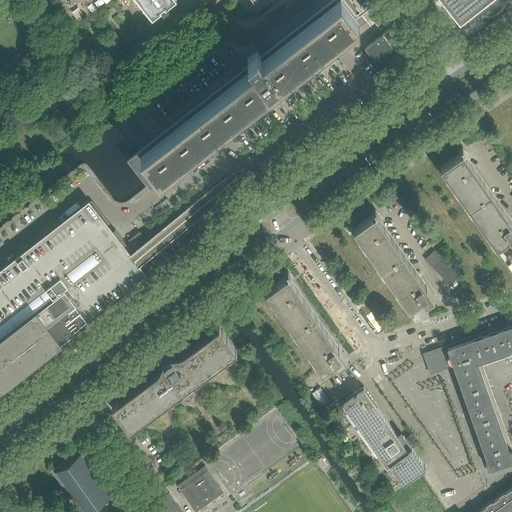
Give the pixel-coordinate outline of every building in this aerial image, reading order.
[(70,0),(71,1),(87,3),(90,0),(121,0),(141,25),(161,10),(164,13),(169,9),(166,6),(173,0),(70,0)] [(183,162),(366,19),(351,0),(331,0),(272,47),(270,48),(261,55),(257,51),(247,58),(251,63),(246,67),(162,132),(149,142),(141,148),(139,149),(127,159),(148,186),(150,188),(164,177),(171,172),(183,162)] [(238,0),(246,9),(249,6),(253,12),(268,1),(266,0),(238,0)] [(434,0),(459,31),(498,0),(434,0)] [(152,47),(167,35),(160,26),(145,38),(152,47)] [(402,58),(390,42),(383,33),(365,48),(369,54),(370,53),(384,72),(387,76),(405,62),(402,58)] [(511,221),(466,155),(462,151),(441,166),(497,244),(505,238),(508,243),(511,240),(511,221)] [(0,386),(1,386),(2,386),(1,385),(3,384),(7,380),(12,376),(14,375),(15,375),(16,375),(15,374),(17,372),(22,369),(28,364),(29,364),(30,364),(29,363),(35,358),(43,353),(44,353),(44,352),(57,342),(58,341),(71,330),(72,331),(73,330),(74,330),(73,329),(74,328),(79,324),(86,318),(87,319),(88,319),(87,318),(94,312),(101,308),(102,307),(101,307),(115,296),(115,297),(116,296),(119,293),(129,285),(129,286),(130,285),(143,274),(144,275),(145,274),(144,273),(143,274),(133,261),(133,260),(133,259),(132,260),(122,246),(122,245),(121,245),(113,235),(111,232),(111,231),(110,231),(100,218),(100,217),(99,217),(89,204),(89,203),(89,202),(88,203),(74,213),(74,214),(73,214),(74,214),(60,225),(60,224),(60,225),(59,225),(59,226),(46,236),(45,236),(45,237),(32,247),(31,247),(31,248),(18,258),(17,258),(16,259),(3,270),(2,269),(2,270),(1,270),(2,271),(0,271),(0,386)] [(194,212),(191,215),(196,221),(199,218),(194,212)] [(426,285),(378,217),(375,212),(373,214),(372,212),(371,212),(373,214),(354,228),(409,306),(417,300),(421,305),(434,295),(426,285)] [(185,242),(196,234),(191,227),(180,235),(185,242)] [(159,245),(170,236),(165,229),(154,238),(159,245)] [(134,247),(145,238),(140,231),(128,240),(134,247)] [(429,264),(438,255),(434,250),(425,259),(429,264)] [(434,268),(443,259),(438,255),(429,264),(434,268)] [(438,272),(447,263),(443,259),(434,268),(438,272)] [(442,276),(451,267),(447,263),(438,272),(442,276)] [(446,281),(455,272),(451,267),(442,276),(446,281)] [(450,285),(459,276),(455,272),(446,281),(450,285)] [(339,347),(291,279),(288,274),(267,289),(291,323),(322,368),(330,362),(333,367),(334,366),(337,363),(338,363),(346,357),(339,347)] [(181,390),(204,373),(202,370),(209,365),(211,368),(224,358),(222,356),(228,351),(230,354),(237,349),(219,324),(213,329),(183,351),(180,353),(175,353),(175,350),(170,351),(165,353),(161,357),(159,362),(162,363),(160,367),(157,370),(118,399),(112,404),(130,428),(136,423),(134,420),(137,418),(139,421),(146,416),(144,413),(151,409),(152,411),(165,402),(163,399),(170,394),(172,397),(179,392),(177,389),(179,387),(181,390)] [(511,460),(511,446),(510,441),(501,417),(483,364),(511,354),(511,324),(426,355),(432,370),(452,362),(490,469),(498,466),(511,460)] [(397,434),(383,415),(373,401),(374,400),(363,386),(340,402),(355,423),(356,422),(387,465),(390,463),(403,481),(402,481),(403,482),(410,477),(412,480),(422,474),(419,470),(425,466),(425,465),(425,466),(412,447),(410,448),(404,439),(405,438),(401,431),(397,434)] [(89,511),(114,495),(81,448),(51,470),(81,511),(89,511)] [(224,492),(205,465),(177,485),(196,511),(224,492)] [(511,511),(511,485),(511,486),(511,487),(505,492),(504,491),(498,495),(499,496),(492,501),(491,500),(486,504),(487,505),(480,510),(479,509),(474,511),(511,511)] [(181,511),(180,510),(180,509),(168,493),(169,492),(153,503),(153,504),(154,503),(159,511),(181,511)] [(126,511),(114,495),(89,511),(126,511)]
